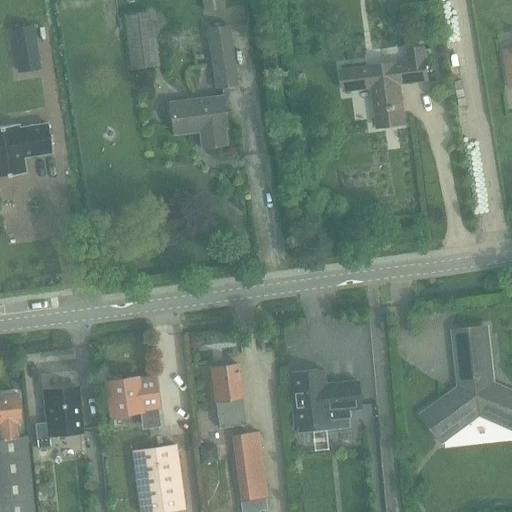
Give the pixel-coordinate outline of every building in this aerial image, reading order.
[(201,0),(203,12),(224,9),(222,0),(201,0)] [(146,31),(152,31),(149,15),(124,19),(132,70),(152,67),(146,31)] [(206,29),(216,89),(238,85),(228,25),(206,29)] [(12,29),(16,58),(36,55),(31,26),(12,29)] [(410,61),(342,69),(344,89),(372,86),(378,126),(405,123),(400,82),(428,79),(424,47),(408,49),(410,61)] [(511,47),(503,49),(506,69),(509,89),(511,88),(511,47)] [(225,129),(228,129),(227,121),(224,95),(169,103),(172,127),(173,135),(199,132),(201,149),(227,145),(225,129)] [(18,124),(0,126),(0,175),(25,172),(23,157),(52,153),(47,124),(18,128),(18,124)] [(424,414),(442,439),(479,412),(511,425),(511,392),(492,383),(486,327),(455,331),(461,387),(424,414)] [(237,363),(210,367),(215,404),(218,428),(244,424),(240,398),(242,398),(237,363)] [(331,385),(331,387),(323,388),(322,371),(289,375),(294,426),(297,425),(298,433),(312,431),(312,424),(327,423),(326,420),(348,417),(347,409),(359,408),(356,383),(331,385)] [(109,381),(106,381),(110,415),(139,411),(142,429),(147,428),(159,426),(152,377),(136,379),(136,377),(119,379),(119,376),(108,377),(109,381)] [(76,388),(43,391),(47,423),(34,424),(36,449),(50,448),(49,436),(81,432),(76,388)] [(0,439),(17,438),(16,422),(20,421),(17,393),(0,395),(0,439)] [(246,434),(233,436),(241,500),(252,498),(267,496),(258,433),(246,434)] [(17,438),(0,439),(0,511),(33,511),(26,437),(17,438)] [(213,445),(198,447),(200,464),(216,461),(213,445)] [(150,450),(133,452),(141,511),(148,511),(185,507),(176,446),(150,450)]
